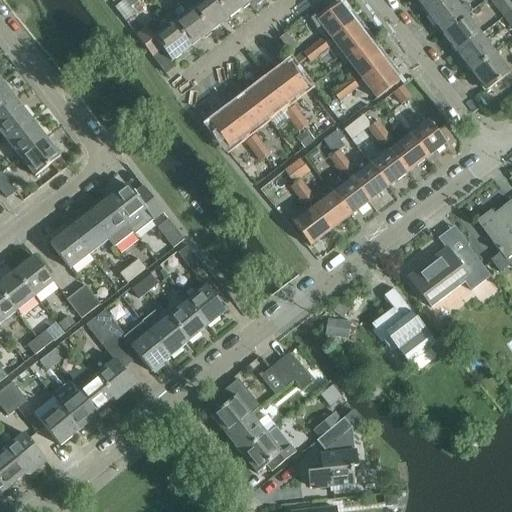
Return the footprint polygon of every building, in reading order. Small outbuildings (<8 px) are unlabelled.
[(214,0),(204,0),(192,10),(209,33),(229,18),(214,0)] [(245,0),(214,0),(229,18),(248,4),(245,0)] [(416,0),(428,15),(446,0),(416,0)] [(446,0),(428,15),(442,34),(466,16),(472,11),(465,3),(459,8),(453,0),(446,0)] [(489,0),(498,11),(506,5),(501,0),(489,0)] [(317,21),(332,41),(355,24),(340,4),(317,21)] [(192,10),(173,24),(190,47),(209,33),(192,10)] [(503,17),(511,29),(511,13),(511,12),(503,17)] [(442,34),(457,53),(480,35),(466,16),(442,34)] [(190,47),(173,24),(154,38),(147,29),(136,37),(152,57),(161,49),(171,62),(190,47)] [(332,41),(346,61),(369,43),(355,24),(332,41)] [(457,53),(471,72),(495,54),(480,35),(457,53)] [(322,40),(312,47),(319,56),(329,49),(322,40)] [(346,61),(361,80),(384,63),(369,43),(346,61)] [(319,56),(312,47),(303,54),(310,63),(319,56)] [(495,54),(471,72),(486,91),(510,74),(495,54)] [(384,63),(361,80),(376,100),(399,82),(384,63)] [(289,65),(269,80),(287,103),(306,88),(289,65)] [(351,78),(342,85),(348,94),(358,87),(351,78)] [(269,80),(250,95),(267,118),(287,103),(269,80)] [(0,81),(0,112),(15,100),(1,81),(0,81)] [(348,94),(342,85),(332,92),(339,102),(348,94)] [(393,93),(402,104),(411,97),(402,86),(393,93)] [(250,95),(230,110),(247,133),(267,118),(250,95)] [(0,112),(0,132),(5,139),(30,119),(15,100),(0,112)] [(284,114),(292,123),(301,116),(294,107),(284,114)] [(247,133),(230,110),(210,125),(228,148),(247,133)] [(301,116),(292,123),(299,132),(308,125),(301,116)] [(5,139),(20,158),(45,138),(30,119),(5,139)] [(429,121),(409,136),(427,159),(446,144),(429,121)] [(368,129),(375,138),(384,131),(377,122),(368,129)] [(384,131),(375,138),(382,147),(391,141),(384,131)] [(246,143),(253,152),(262,145),(255,136),(246,143)] [(409,136),(390,150),(407,174),(427,159),(409,136)] [(45,138),(20,158),(35,177),(60,157),(45,138)] [(262,145),(253,152),(260,162),(269,155),(262,145)] [(390,150),(370,165),(388,188),(407,174),(390,150)] [(329,158),(336,167),(346,160),(338,151),(329,158)] [(301,159),(285,172),(294,184),(300,180),(310,172),(301,159)] [(346,160),(336,167),(344,177),(353,170),(346,160)] [(370,165),(351,180),(368,203),(388,188),(370,165)] [(0,173),(0,190),(6,199),(16,192),(1,173),(0,173)] [(285,174),(270,185),(276,193),(291,182),(285,174)] [(291,187),(298,197),(307,190),(300,180),(294,184),(291,187)] [(351,180),(331,195),(349,218),(368,203),(351,180)] [(127,185),(107,200),(135,235),(163,213),(143,187),(134,195),(127,185)] [(307,190),(298,197),(305,206),(314,199),(307,190)] [(331,195),(312,209),(329,232),(349,218),(331,195)] [(107,200),(88,215),(108,240),(107,240),(113,248),(133,233),(134,235),(135,235),(107,200)] [(476,222),(506,261),(511,256),(511,201),(494,214),(491,210),(476,222)] [(329,232),(312,209),(292,224),(310,247),(329,232)] [(88,215),(69,230),(89,255),(107,240),(108,240),(88,215)] [(158,228),(173,249),(184,240),(168,220),(158,228)] [(89,255),(69,230),(50,245),(70,270),(89,255)] [(123,254),(131,264),(148,250),(140,240),(123,254)] [(463,241),(449,251),(447,249),(408,278),(426,302),(460,277),(466,285),(486,271),(463,241)] [(178,254),(193,273),(202,265),(188,246),(178,254)] [(34,257),(15,272),(35,297),(54,282),(34,257)] [(138,260),(129,267),(136,276),(145,269),(138,260)] [(136,276),(129,267),(119,274),(127,284),(136,276)] [(15,272),(0,283),(0,292),(16,312),(35,297),(15,272)] [(150,276),(141,283),(149,292),(158,285),(150,276)] [(197,278),(180,292),(187,302),(208,327),(226,311),(206,286),(205,288),(197,278)] [(149,292),(141,283),(131,290),(139,300),(149,292)] [(85,286),(75,293),(90,312),(100,305),(85,286)] [(372,325),(384,341),(388,339),(408,365),(435,344),(393,289),(384,296),(393,309),(372,325)] [(0,292),(0,324),(16,312),(0,292)] [(90,312),(75,293),(66,300),(81,319),(90,312)] [(187,302),(168,317),(189,342),(208,327),(187,302)] [(105,311),(95,318),(110,337),(120,330),(105,311)] [(168,317),(150,332),(170,357),(189,342),(168,317)] [(110,337),(95,318),(86,326),(101,344),(110,337)] [(46,331),(36,339),(44,348),(53,341),(46,331)] [(170,357),(150,332),(131,348),(151,372),(170,357)] [(44,348),(36,339),(27,346),(34,355),(44,348)] [(58,347),(49,355),(56,364),(66,356),(58,347)] [(279,362),(295,381),(303,390),(312,382),(304,373),(289,354),(279,362)] [(56,364),(49,355),(39,362),(47,371),(56,364)] [(115,360),(96,376),(116,401),(135,385),(115,360)] [(285,389),(295,381),(279,362),(269,369),(285,389)] [(96,376),(77,391),(97,416),(116,401),(96,376)] [(210,417),(226,436),(261,408),(238,380),(212,400),(220,410),(210,417)] [(12,383),(3,390),(18,409),(27,402),(12,383)] [(18,409),(3,390),(0,392),(0,406),(8,417),(18,409)] [(77,391),(59,406),(79,431),(97,416),(77,391)] [(79,431),(59,406),(52,399),(34,414),(60,446),(79,431)] [(226,436),(241,455),(276,427),(261,408),(226,436)] [(334,410),(315,426),(323,435),(342,419),(334,410)] [(342,420),(323,435),(316,441),(324,451),(325,455),(320,455),(321,466),(325,466),(326,471),(308,473),(310,485),(309,485),(309,487),(314,486),(314,488),(314,490),(330,488),(331,491),(330,491),(330,492),(354,489),(352,473),(353,473),(352,469),(357,468),(355,451),(354,451),(352,428),(344,418),(342,420)] [(296,452),(276,427),(241,455),(256,474),(266,466),(271,473),(296,452)] [(24,434),(5,449),(25,474),(25,475),(30,476),(36,471),(36,466),(44,459),(24,434)] [(5,449),(0,453),(0,481),(6,490),(25,474),(5,449)]
